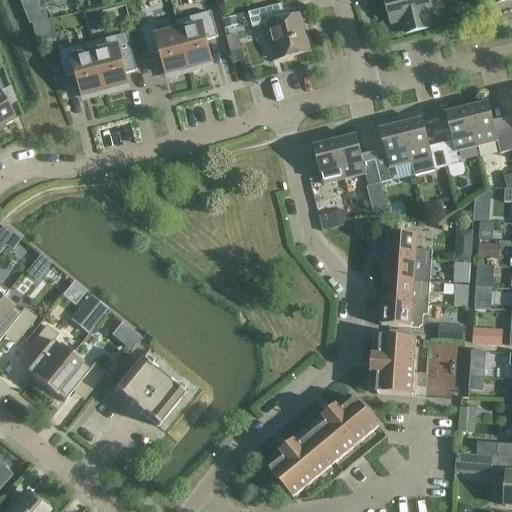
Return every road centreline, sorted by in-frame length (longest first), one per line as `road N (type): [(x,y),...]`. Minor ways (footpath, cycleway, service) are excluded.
road 1 (residential): [(203,495),(357,343),(358,304),(303,215),(282,118)]
road 2 (residential): [(0,183),(26,170),(96,171),(282,118)]
road 3 (residential): [(511,56),(363,95)]
road 4 (residential): [(113,511),(0,417)]
